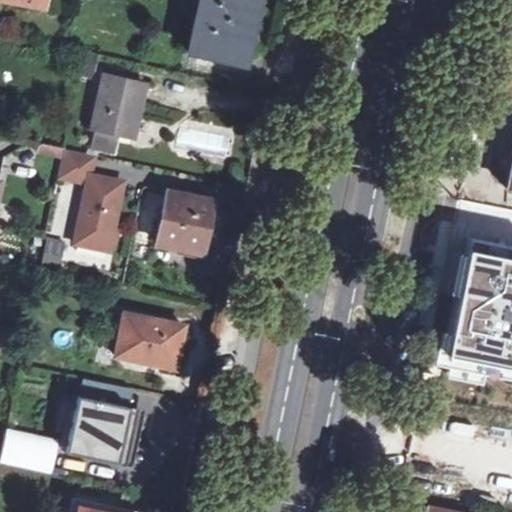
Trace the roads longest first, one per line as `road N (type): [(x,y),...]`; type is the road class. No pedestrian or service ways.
road 1 (residential): [(359,511),(465,0)]
road 2 (residential): [(325,0),(219,511)]
road 3 (primary): [(369,0),(264,511)]
road 4 (primary): [(313,511),(414,0)]
